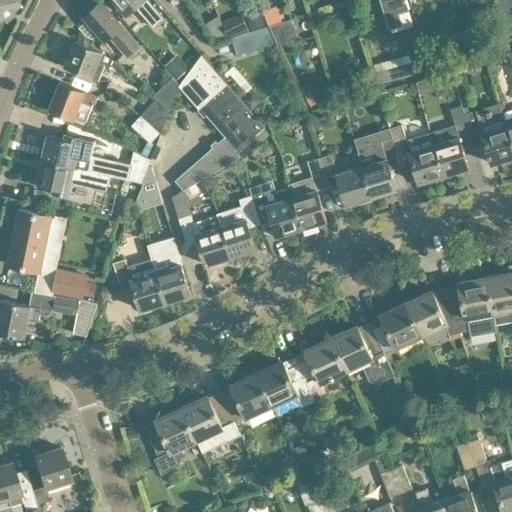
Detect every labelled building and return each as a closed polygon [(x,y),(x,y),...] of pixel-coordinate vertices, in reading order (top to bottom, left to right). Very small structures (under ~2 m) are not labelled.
[(16,0),(0,0),(0,19),(20,4),(16,0)] [(113,0),(118,5),(127,14),(137,6),(155,27),(164,19),(147,0),(113,0)] [(406,0),(380,0),(389,29),(403,26),(399,14),(409,11),(406,0)] [(104,40),(101,43),(114,58),(115,59),(125,51),(131,58),(142,49),(113,16),(100,1),(83,16),(104,40)] [(278,5),(264,10),(271,25),(283,21),(278,5)] [(246,17),(251,31),(266,27),(262,13),(246,17)] [(232,18),(222,22),(229,36),(238,31),(232,18)] [(270,26),(278,44),(297,36),(291,19),(283,21),(271,25),(270,26)] [(251,31),(231,37),(236,55),(274,44),(269,26),(266,27),(251,31)] [(511,51),(511,47),(509,39),(481,48),(485,60),(496,56),(511,51)] [(66,67),(84,74),(98,80),(105,65),(110,67),(114,58),(101,43),(95,48),(76,40),(66,67)] [(177,54),(164,65),(177,79),(189,67),(177,54)] [(240,156),(239,151),(263,128),(265,126),(242,100),(234,91),(221,77),(202,55),(179,85),(200,108),(201,107),(225,136),(175,180),(183,190),(240,156)] [(379,63),(386,80),(414,70),(409,56),(399,59),(401,64),(390,68),(387,61),(379,63)] [(233,67),(221,77),(234,91),(242,100),(252,90),(254,89),(233,67)] [(155,98),(169,110),(179,85),(172,77),(153,96),(155,98)] [(49,110),(67,117),(84,124),(96,96),(84,92),(85,91),(79,89),(60,81),(49,110)] [(310,106),(316,103),(309,90),(303,93),(310,106)] [(155,98),(140,115),(160,133),(169,110),(155,98)] [(455,125),(431,133),(444,175),(469,168),(462,146),(473,142),(464,114),(465,114),(462,105),(450,109),(453,117),(455,125)] [(511,109),(503,113),(511,140),(511,109)] [(465,114),(464,114),(473,142),(484,139),(492,164),(511,157),(511,140),(503,113),(479,120),(476,110),(465,114)] [(160,133),(140,115),(131,125),(148,140),(141,154),(151,158),(154,145),(154,143),(152,141),(159,133),(160,134),(160,133)] [(390,128),(393,137),(401,166),(413,163),(419,183),(444,175),(431,133),(407,140),(402,125),(390,128)] [(263,128),(239,151),(240,156),(242,161),(262,143),(261,142),(269,134),(263,128)] [(48,135),(42,159),(87,169),(110,175),(113,160),(90,154),(93,140),(85,138),(66,134),(65,139),(48,135)] [(362,166),(372,197),(396,190),(390,170),(401,166),(393,137),(381,141),(382,145),(358,152),(362,166)] [(154,145),(151,158),(152,159),(155,160),(160,148),(154,145)] [(151,158),(141,154),(134,151),(128,179),(142,183),(148,168),(152,159),(151,158)] [(332,155),(320,158),(328,187),(340,183),(347,205),(372,197),(362,166),(338,173),(332,155)] [(312,176),(288,183),(301,228),(326,221),(317,190),(328,187),(320,158),(308,162),(312,176)] [(42,159),(36,184),(53,188),(52,192),(67,196),(70,182),(106,191),(110,175),(87,169),(42,159)] [(151,169),(148,168),(142,183),(145,184),(140,195),(158,189),(151,169)] [(252,196),(261,224),(272,220),(277,236),(301,228),(288,183),(287,184),(288,188),(275,192),(272,180),(249,188),(252,196)] [(36,188),(33,199),(45,202),(48,190),(36,188)] [(219,216),(218,216),(222,226),(231,257),(256,249),(249,228),(261,224),(252,196),(240,200),(242,206),(218,213),(219,216)] [(33,201),(31,211),(39,212),(41,213),(43,203),(33,201)] [(8,263),(28,267),(39,270),(51,215),(41,213),(39,212),(31,211),(19,208),(8,263)] [(191,215),(179,218),(188,247),(200,243),(206,265),(231,257),(222,226),(218,216),(194,223),(191,215)] [(148,245),(152,258),(166,302),(191,295),(181,264),(183,264),(175,237),(148,245)] [(114,263),(117,272),(123,291),(134,288),(141,310),(166,302),(152,258),(128,266),(126,259),(114,263)] [(82,296),(82,295),(93,297),(96,283),(85,281),(86,275),(58,269),(53,290),(82,296)] [(511,272),(487,277),(493,312),(495,323),(511,319),(511,272)] [(493,312),(487,277),(459,282),(460,292),(448,295),(461,332),(471,330),(472,337),(497,332),(495,323),(493,312)] [(432,291),(406,303),(421,335),(445,324),(451,335),(461,332),(448,295),(436,299),(432,291)] [(55,295),(53,310),(77,315),(74,333),(86,336),(97,303),(89,302),(80,300),(55,295)] [(38,321),(41,307),(0,299),(0,300),(0,332),(24,337),(28,319),(38,321)] [(384,323),(373,329),(384,352),(395,346),(396,347),(421,335),(406,303),(380,315),(384,323)] [(357,325),(331,337),(347,370),(361,363),(369,380),(377,383),(394,375),(383,352),(384,352),(373,329),(361,334),(357,325)] [(309,358),(298,364),(315,400),(327,394),(321,382),(347,370),(331,337),(305,350),(309,358)] [(511,359),(503,362),(506,379),(511,377),(511,359)] [(282,360),(256,372),(272,406),(295,395),(301,406),(315,400),(298,364),(286,369),(282,360)] [(489,371),(476,374),(478,382),(490,380),(489,371)] [(235,393),(223,398),(234,422),(245,417),(246,418),(272,406),(256,372),(231,384),(235,393)] [(208,395),(182,407),(197,440),(203,452),(240,435),(234,422),(223,398),(212,404),(208,395)] [(181,447),(197,440),(182,407),(156,419),(160,428),(149,433),(146,426),(145,427),(159,456),(155,458),(161,474),(179,466),(184,453),(181,447)] [(127,430),(128,440),(140,438),(139,429),(127,430)] [(469,441),(467,441),(475,466),(486,463),(478,432),(467,436),(469,441)] [(462,433),(455,435),(465,469),(475,466),(467,441),(465,442),(462,433)] [(303,444),(295,448),(303,466),(311,462),(303,444)] [(35,455),(41,475),(44,486),(32,489),(36,504),(48,500),(44,487),(71,479),(60,446),(32,455),(33,456),(35,455)] [(384,456),(375,460),(390,498),(400,493),(390,469),(384,456)] [(511,459),(490,466),(498,493),(503,511),(505,511),(511,510),(511,459)] [(0,464),(0,499),(7,497),(10,505),(23,501),(10,461),(0,464)] [(402,464),(390,469),(400,493),(412,489),(402,464)] [(268,472),(259,476),(266,490),(275,486),(268,472)] [(457,493),(444,497),(449,511),(478,511),(464,474),(452,478),(457,493)] [(321,498),(318,499),(323,511),(365,511),(364,511),(336,511),(324,482),(316,485),(321,498)] [(415,492),(422,511),(449,511),(444,497),(432,502),(427,488),(415,492)] [(238,499),(236,503),(238,508),(243,509),(247,507),(248,503),(246,499),(242,497),(238,499)] [(323,511),(318,499),(307,504),(310,511),(323,511)] [(394,511),(390,502),(367,511),(394,511)]
